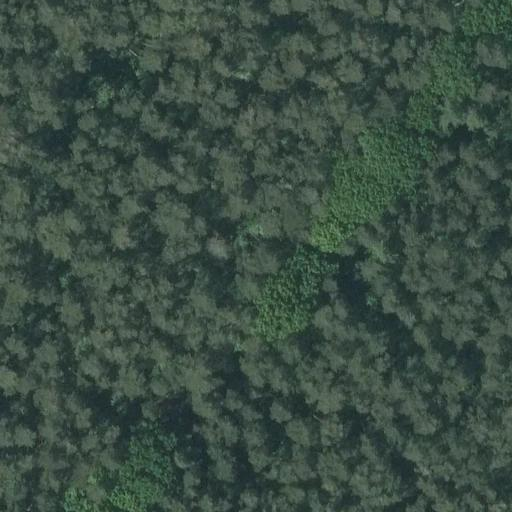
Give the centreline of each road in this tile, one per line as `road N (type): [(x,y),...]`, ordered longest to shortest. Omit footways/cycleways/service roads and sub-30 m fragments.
road 1 (track): [(72,511),(472,0)]
road 2 (track): [(266,264),(437,511)]
